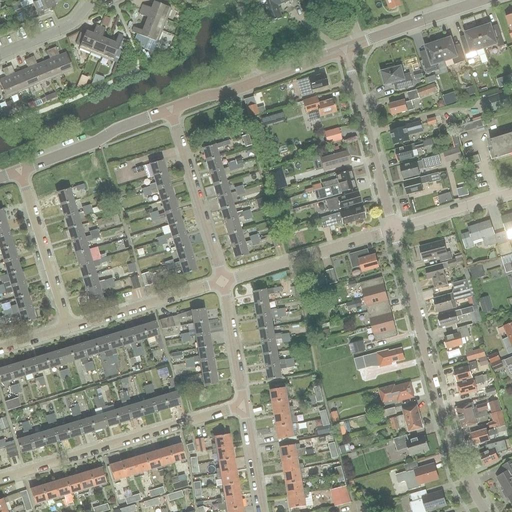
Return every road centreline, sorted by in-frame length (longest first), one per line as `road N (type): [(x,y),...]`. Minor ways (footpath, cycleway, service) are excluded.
road 1 (residential): [(390,228),(454,457),(485,511)]
road 2 (residential): [(0,478),(243,401)]
road 3 (tertiary): [(170,108),(345,50)]
road 4 (residential): [(345,50),(390,228)]
road 5 (residential): [(219,280),(170,108)]
road 6 (residential): [(219,280),(390,228)]
road 7 (tertiary): [(20,171),(170,108)]
road 8 (residential): [(68,326),(20,171)]
road 9 (residential): [(68,326),(219,280)]
road 10 (tertiary): [(361,44),(488,0)]
road 11 (residential): [(511,192),(390,228)]
road 12 (residential): [(243,401),(219,280)]
